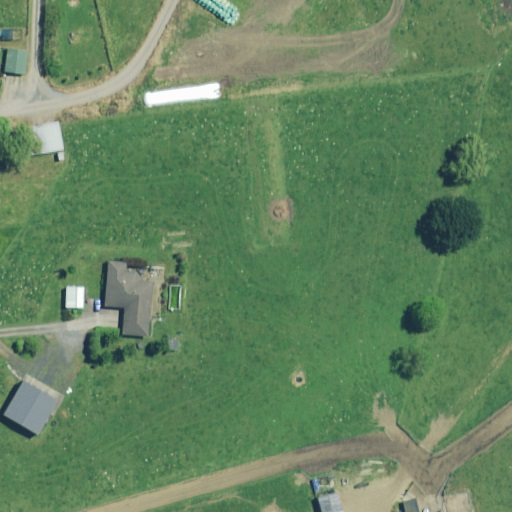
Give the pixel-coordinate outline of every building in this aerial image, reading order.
[(29,51),(8,49),(6,72),(26,74),(29,51)] [(319,55),(310,50),(302,63),(311,68),(319,55)] [(294,71),(146,89),(148,105),(296,87),(294,71)] [(17,128),(22,159),(57,155),(58,162),(66,161),(61,122),(17,128)] [(128,271),(128,263),(109,262),(106,307),(125,308),(124,335),(150,336),(153,281),(141,281),(142,272),(128,271)] [(86,288),(67,287),(67,308),(85,309),(86,288)] [(180,338),(169,337),(168,350),(179,351),(180,338)] [(60,398),(26,378),(4,415),(38,435),(60,398)] [(321,511),(343,511),(344,511),(339,493),(318,498),(321,511)] [(471,511),(467,493),(446,497),(449,511),(471,511)] [(420,511),(418,499),(404,502),(406,511),(420,511)]
